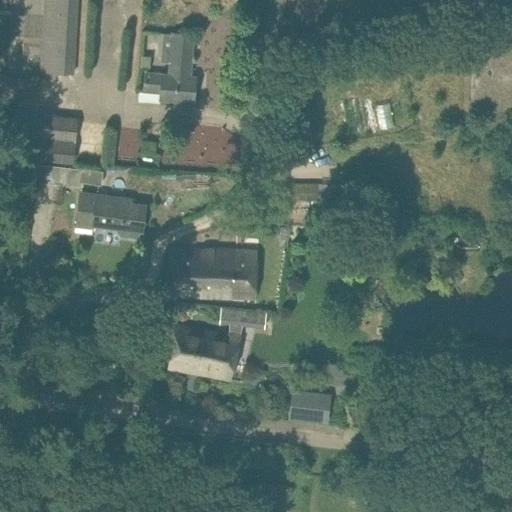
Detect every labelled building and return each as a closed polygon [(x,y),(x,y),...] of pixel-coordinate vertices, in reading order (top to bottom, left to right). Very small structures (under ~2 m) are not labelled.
[(0,0),(0,12),(10,13),(10,0),(0,0)] [(20,0),(19,36),(28,36),(27,52),(40,53),(39,71),(75,73),(77,0),(20,0)] [(189,76),(192,34),(172,32),(162,32),(160,59),(170,60),(169,75),(144,73),(143,88),(159,89),(159,97),(172,99),(172,104),(190,106),(191,100),(193,100),(195,76),(189,76)] [(149,67),(150,57),(141,57),(141,67),(149,67)] [(406,97),(392,98),(393,122),(407,122),(406,97)] [(29,148),(28,158),(72,162),(77,118),(15,112),(13,137),(26,138),(25,147),(29,148)] [(301,123),(280,120),(277,149),(298,152),(301,123)] [(101,127),(98,163),(112,164),(116,128),(101,127)] [(59,163),(34,161),(32,183),(56,186),(59,163)] [(62,164),(61,182),(78,184),(79,166),(62,164)] [(103,170),(80,167),(78,181),(101,185),(103,170)] [(319,183),(283,183),(282,199),(318,200),(319,183)] [(92,223),(119,227),(119,234),(138,237),(139,229),(142,230),(145,205),(125,202),(126,197),(78,191),(74,227),(91,229),(92,223)] [(169,247),(167,293),(254,297),(256,251),(169,247)] [(221,306),(219,321),(264,326),(266,311),(221,306)] [(199,329),(176,324),(168,367),(230,379),(238,337),(199,329)] [(291,388),(288,417),(326,421),(329,393),(291,388)] [(263,482),(261,496),(286,499),(287,492),(290,492),(291,485),(263,482)]
